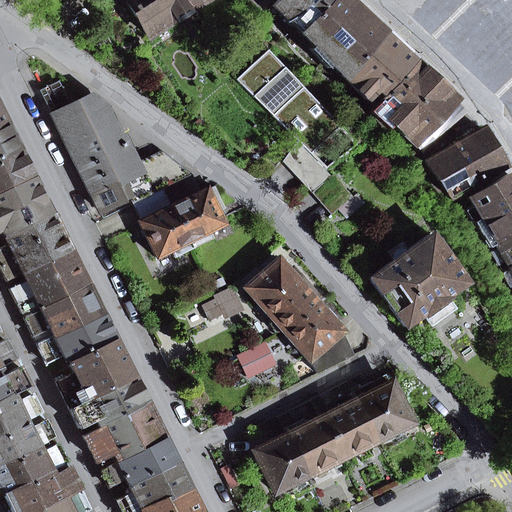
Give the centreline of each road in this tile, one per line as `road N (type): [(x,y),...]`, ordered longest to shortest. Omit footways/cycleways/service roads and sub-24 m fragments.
road 1 (residential): [(485,458),(290,221),(232,169),(0,5)]
road 2 (residential): [(229,511),(5,60)]
